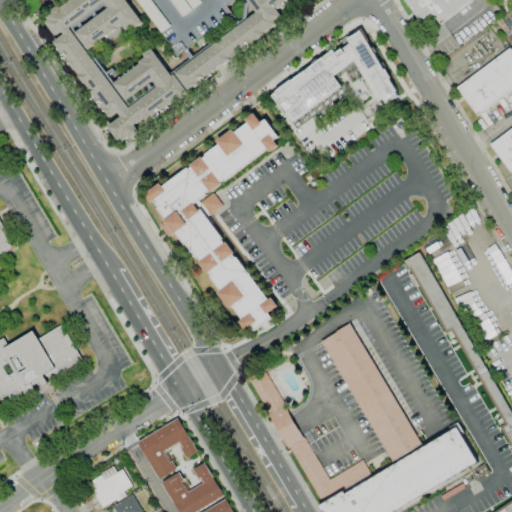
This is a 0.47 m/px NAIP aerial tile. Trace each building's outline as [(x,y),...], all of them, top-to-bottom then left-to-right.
[(124,141),(121,138),(118,140),(108,127),(122,117),(118,112),(110,118),(104,109),(105,108),(97,99),(89,90),(90,89),(86,84),(85,84),(79,76),(79,75),(76,70),(75,71),(69,62),(69,61),(61,51),(54,42),(65,34),(63,31),(56,36),(46,22),(49,20),(47,17),(52,12),(51,11),(58,6),(60,7),(61,6),(62,7),(71,0),(126,0),(144,23),(136,29),(134,26),(127,31),(122,24),(117,28),(117,29),(109,35),(108,34),(97,43),(98,44),(90,50),(115,83),(141,64),(139,62),(146,57),(144,54),(152,49),(172,76),(175,74),(188,92),(179,98),(178,97),(173,101),(174,102),(166,108),(165,107),(154,115),(155,116),(146,123),(143,119),(135,125),(140,132),(130,139),(129,137),(124,141)] [(236,0),(228,6),(240,22),(237,24),(231,16),(188,49),(194,57),(191,59),(181,46),(177,50),(139,0),(236,0)] [(245,4),(248,2),(246,0),(287,0),(281,5),(281,4),(276,8),(282,16),(275,21),(278,24),(270,30),(269,29),(263,33),(264,34),(256,40),(255,39),(244,48),(245,49),(236,55),(235,54),(230,59),(230,60),(222,66),(221,65),(216,69),(217,70),(209,76),(208,75),(197,83),(198,84),(189,91),(174,71),(191,59),(194,57),(237,24),(240,22),(243,19),(245,4)] [(473,0),(441,24),(433,14),(421,22),(404,0),(473,0)] [(294,123),(345,87),(338,77),(354,65),(381,104),(405,88),(364,30),(273,93),(294,123)] [(511,89),(478,115),(457,89),(511,48),(511,49),(511,89)] [(255,331),(252,326),(246,330),(239,322),(243,319),(233,306),(230,309),(218,293),(221,291),(211,277),(212,276),(210,272),(208,274),(199,262),(201,261),(199,257),(197,258),(187,244),(185,245),(176,232),(170,237),(161,225),(167,220),(158,208),(159,208),(154,201),(151,203),(145,195),(160,184),(163,187),(188,168),(189,170),(192,167),(191,165),(202,157),(203,159),(207,156),(206,155),(220,144),(217,141),(233,130),(235,133),(249,123),(246,120),(254,113),(262,123),(266,119),(279,137),(274,140),(279,146),(270,152),(268,149),(225,181),(224,180),(221,182),(222,184),(211,192),(210,191),(206,193),(207,194),(194,204),(200,211),(201,210),(223,239),(222,240),(225,244),(227,242),(235,253),(233,255),(236,258),(237,257),(269,300),(272,298),(278,306),(269,313),(272,318),(255,331)] [(511,172),(511,173),(490,145),(511,128),(511,172)] [(211,216),(201,203),(214,193),(224,206),(211,216)] [(0,220),(15,247),(0,256),(0,220)] [(494,511),(511,500),(511,447),(500,426),(505,424),(452,331),(447,334),(405,262),(420,253),(511,412),(511,511),(494,511)] [(392,462),(320,342),(351,323),(423,444),(392,462)] [(46,386),(45,386),(43,386),(42,385),(38,379),(31,383),(34,389),(6,406),(0,395),(0,340),(4,338),(9,346),(34,332),(38,339),(62,325),(82,360),(55,376),(51,371),(43,376),(47,382),(48,383),(47,385),(46,386)] [(323,504),(291,450),(290,450),(278,430),(268,414),(269,413),(250,382),(266,373),(287,407),(285,408),(293,421),(303,438),(305,437),(330,480),(363,460),(372,475),(367,478),(323,504)] [(160,480),(138,443),(178,419),(198,452),(187,458),(182,449),(183,448),(180,442),(164,452),(171,463),(173,461),(178,469),(160,480)] [(450,427),(459,422),(465,433),(462,435),(478,463),(395,511),(324,511),(322,511),(319,506),(323,504),(367,478),(369,481),(452,431),(450,427)] [(197,511),(179,511),(162,483),(180,473),(184,480),(182,482),(189,493),(205,483),(201,478),(199,479),(194,470),(205,463),(224,496),(197,511)] [(103,508),(96,496),(97,495),(95,490),(97,489),(92,481),(102,475),(101,474),(113,466),(117,473),(122,470),(126,476),(127,475),(129,480),(133,486),(124,492),(127,496),(118,501),(117,499),(103,508)] [(114,511),(112,507),(133,495),(143,511),(114,511)] [(205,511),(226,499),(233,511),(205,511)]
